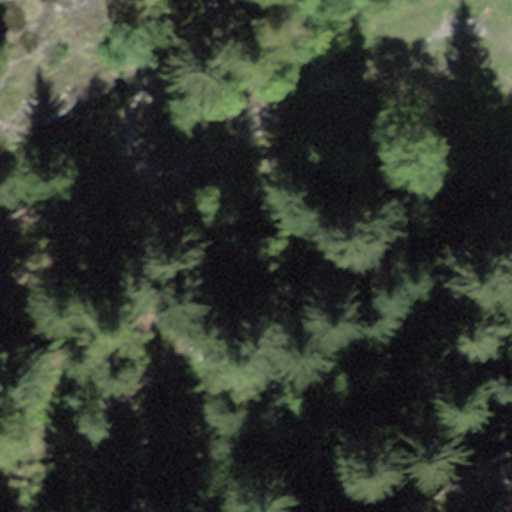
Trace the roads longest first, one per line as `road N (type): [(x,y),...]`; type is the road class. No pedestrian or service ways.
road 1 (track): [(57,200),(153,202),(276,125),(418,60),(511,48)]
road 2 (track): [(210,0),(117,135),(57,200)]
